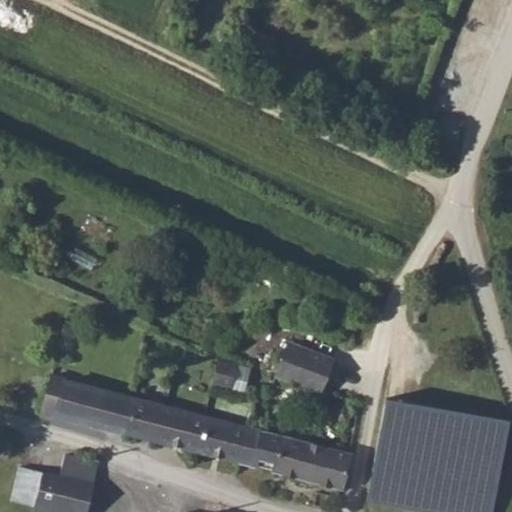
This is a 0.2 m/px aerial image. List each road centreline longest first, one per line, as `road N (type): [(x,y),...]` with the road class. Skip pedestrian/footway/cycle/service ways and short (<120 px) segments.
road 1 (track): [(459,200),(29,0)]
road 2 (unclassified): [(459,200),(386,323),(352,511)]
road 3 (unclassified): [(262,511),(0,415)]
road 4 (unclassified): [(511,379),(459,200)]
road 5 (unclassified): [(511,49),(459,200)]
